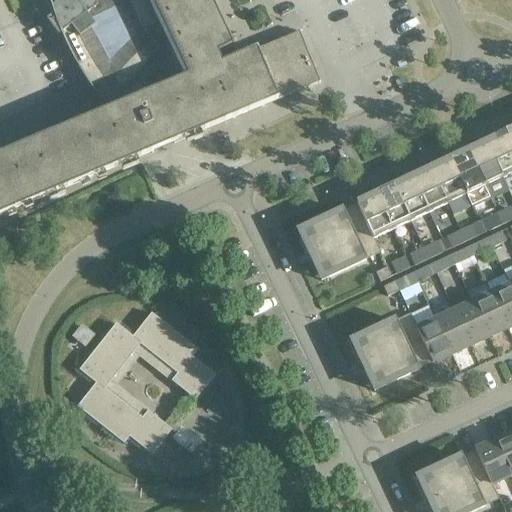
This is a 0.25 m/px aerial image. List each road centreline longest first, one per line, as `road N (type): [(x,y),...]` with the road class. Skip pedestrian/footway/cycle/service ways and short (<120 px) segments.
road 1 (residential): [(232,186),(111,237),(45,299),(19,364),(13,415),(38,511)]
road 2 (residential): [(370,460),(232,186)]
road 3 (residential): [(476,77),(232,186)]
road 4 (residential): [(370,460),(511,396)]
